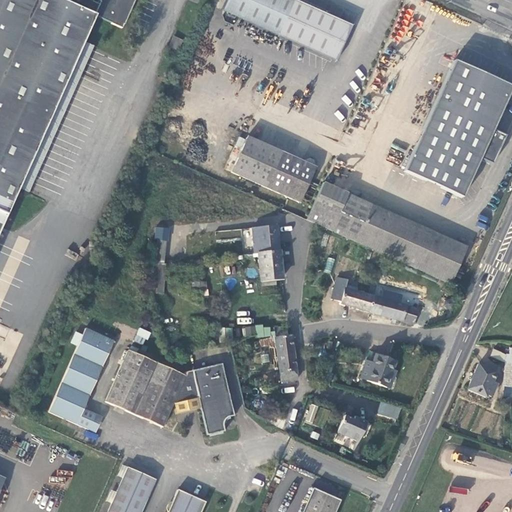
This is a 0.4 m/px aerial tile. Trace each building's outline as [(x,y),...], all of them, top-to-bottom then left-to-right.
[(0,0),(0,227),(94,15),(123,27),(134,0),(0,0)] [(277,35),(292,0),(224,0),(220,9),(277,35)] [(350,25),(294,0),(292,0),(277,35),(334,60),(350,25)] [(178,54),(183,40),(174,35),(167,49),(178,54)] [(461,195),(511,87),(455,61),(405,170),(461,195)] [(267,187),(281,154),(248,139),(233,172),(267,187)] [(312,168),(302,164),(281,154),(267,187),(300,201),(315,169),(312,168)] [(306,219),(450,284),(467,246),(322,182),(306,219)] [(280,250),(278,226),(252,228),(254,252),(258,252),(280,250)] [(258,252),(261,286),(275,285),(275,279),(282,278),(280,250),(258,252)] [(331,272),(334,259),(328,257),(325,270),(331,272)] [(165,266),(153,265),(151,291),(164,293),(165,266)] [(338,303),(370,313),(374,297),(344,288),(346,278),(337,275),(331,297),(338,300),(338,303)] [(203,280),(189,282),(190,291),(204,290),(203,280)] [(374,297),(370,313),(414,325),(418,309),(417,308),(400,303),(402,295),(383,290),(380,299),(374,297)] [(400,303),(417,308),(419,300),(402,295),(400,303)] [(257,337),(270,336),(270,326),(243,327),(243,336),(257,335),(257,337)] [(143,345),(150,332),(140,327),(133,340),(143,345)] [(49,413),(88,430),(94,416),(84,412),(116,342),(89,329),(49,413)] [(282,382),(299,379),(293,334),(288,335),(287,332),(275,334),(276,336),(277,344),(282,382)] [(276,336),(261,339),(262,346),(277,344),(276,336)] [(505,396),(511,397),(511,396),(511,346),(508,354),(494,349),(491,356),(506,361),(505,396)] [(201,399),(194,371),(186,373),(185,375),(136,355),(136,351),(132,349),(131,353),(126,351),(104,401),(162,427),(172,405),(175,405),(198,400),(201,399)] [(372,363),(364,360),(357,378),(387,388),(393,370),(397,361),(376,353),(372,363)] [(497,370),(477,363),(467,389),(484,396),(486,393),(492,396),(497,383),(493,380),(497,370)] [(220,364),(194,371),(201,399),(198,400),(200,409),(199,409),(207,437),(226,432),(225,425),(223,424),(223,421),(225,419),(226,418),(233,417),(220,364)] [(393,370),(387,388),(391,390),(397,372),(393,370)] [(198,400),(175,405),(179,415),(199,409),(200,409),(198,400)] [(400,407),(379,401),(375,413),(396,419),(400,407)] [(305,421),(312,423),(318,406),(310,404),(305,421)] [(342,418),(334,436),(358,446),(370,418),(356,411),(351,421),(342,418)] [(94,416),(88,430),(94,433),(100,418),(94,416)] [(451,459),(469,465),(471,457),(454,451),(451,459)] [(140,511),(154,480),(126,468),(107,511),(140,511)] [(314,488),(303,511),(337,511),(343,501),(314,488)] [(201,511),(206,502),(177,489),(167,511),(201,511)]
